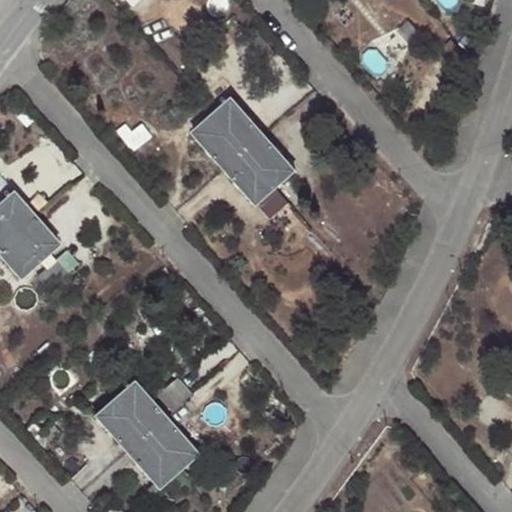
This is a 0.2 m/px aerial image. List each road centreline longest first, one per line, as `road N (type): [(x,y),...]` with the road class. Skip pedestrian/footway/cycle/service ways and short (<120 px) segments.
road 1 (residential): [(335,429),(2,43)]
road 2 (residential): [(458,211),(274,0)]
road 3 (residential): [(497,511),(374,373)]
road 4 (residential): [(458,211),(374,373)]
